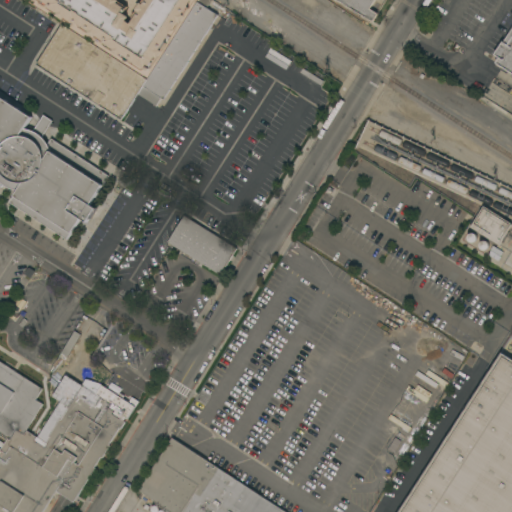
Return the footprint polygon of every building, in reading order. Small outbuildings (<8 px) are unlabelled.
[(25,0),(198,0),(147,80),(63,24),(25,0)] [(147,80),(198,0),(211,0),(206,8),(218,15),(164,99),(161,97),(156,105),(138,94),(122,119),(37,64),(63,24),(147,80)] [(375,0),(370,9),(378,14),(373,22),(336,0),(375,0)] [(511,74),(495,63),(498,58),(494,55),(502,41),(503,42),(511,28),(511,74)] [(0,96),(32,117),(24,129),(28,129),(34,129),(44,115),(52,121),(43,135),(44,135),(43,137),(44,138),(48,144),(51,139),(109,176),(91,204),(96,208),(88,222),(81,218),(68,239),(11,202),(18,190),(16,190),(12,189),(9,188),(6,186),(5,185),(2,188),(2,187),(0,188),(0,96)] [(511,223),(499,245),(470,227),(484,206),(511,223)] [(220,275),(168,242),(184,216),(236,248),(220,275)] [(511,511),(399,511),(501,353),(511,360),(511,511)] [(0,511),(0,361),(42,388),(36,399),(43,404),(26,430),(46,443),(50,437),(49,436),(60,419),(62,420),(83,386),(111,404),(109,407),(114,411),(113,414),(126,422),(121,429),(120,428),(109,444),(110,445),(103,458),(101,457),(94,467),(96,468),(74,502),(60,493),(47,511),(0,511)] [(167,511),(155,504),(157,502),(138,490),(172,438),(285,511),(167,511)]
